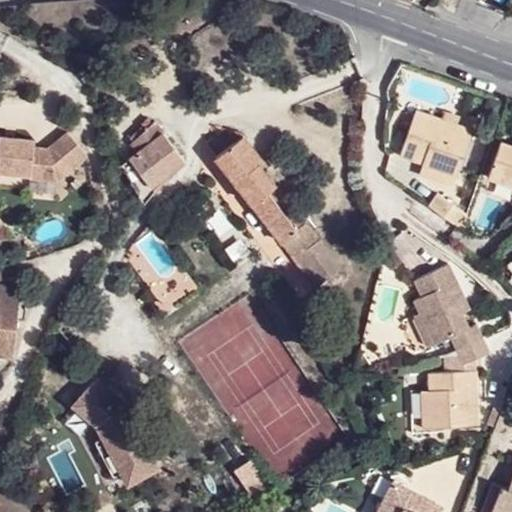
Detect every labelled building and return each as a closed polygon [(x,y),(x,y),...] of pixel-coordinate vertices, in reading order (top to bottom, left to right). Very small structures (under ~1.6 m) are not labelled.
[(464,128),(405,109),(389,155),(448,174),(464,128)] [(135,152),(120,163),(141,199),(153,191),(149,186),(184,160),(153,120),(129,142),(135,152)] [(511,134),(497,130),(495,138),(511,144),(511,134)] [(2,132),(0,131),(0,169),(32,174),(33,171),(44,173),(61,157),(70,170),(88,155),(69,132),(48,149),(35,148),(36,140),(1,136),(2,132)] [(511,144),(495,138),(477,132),(465,167),(508,181),(511,168),(511,144)] [(262,160),(242,134),(215,156),(319,284),(330,277),(310,249),(320,242),(305,223),(297,228),(273,199),(281,193),(269,177),(273,173),(269,167),(264,171),(258,164),(262,160)] [(286,158),(277,146),(266,155),(275,166),(286,158)] [(44,173),(33,171),(32,174),(32,177),(59,180),(70,170),(61,157),(44,173)] [(466,215),(436,195),(427,206),(457,227),(466,215)] [(446,262),(412,278),(420,295),(408,300),(429,345),(451,337),(465,364),(488,354),(475,325),(465,328),(459,314),(468,310),(458,314),(450,295),(459,290),(446,262)] [(0,284),(0,316),(17,318),(20,288),(0,284)] [(468,310),(459,290),(450,295),(458,314),(468,310)] [(0,354),(12,356),(17,318),(0,316),(0,354)] [(73,391),(121,486),(157,468),(109,372),(73,391)] [(427,374),(428,392),(428,430),(477,428),(474,373),(427,374)] [(418,430),(428,430),(428,392),(417,392),(418,430)] [(511,511),(511,468),(505,486),(499,484),(488,511),(511,511)] [(431,489),(394,471),(376,506),(389,511),(439,511),(440,509),(426,502),(431,489)] [(446,496),(431,489),(426,502),(440,509),(446,496)]
